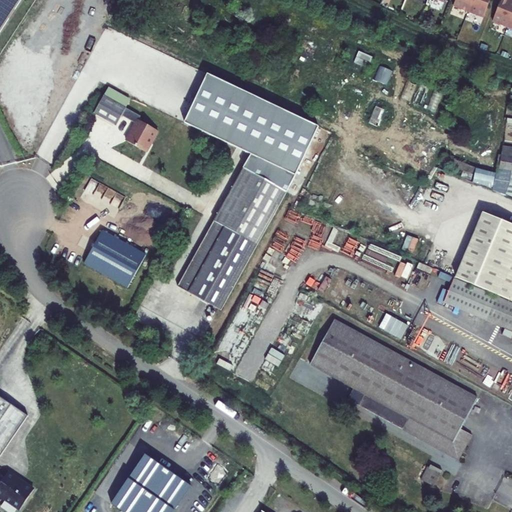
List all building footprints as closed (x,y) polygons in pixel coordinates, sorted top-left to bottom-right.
[(0,0),(0,29),(18,0),(0,0)] [(453,0),(451,5),(466,11),(470,0),(453,0)] [(481,17),(487,0),(470,0),(466,11),(481,17)] [(511,0),(507,0),(508,0),(506,0),(498,0),(490,21),(505,27),(511,9),(511,0)] [(359,53),(354,63),(367,68),(372,58),(359,53)] [(320,127),(208,75),(185,123),(250,156),(244,169),(287,193),(320,127)] [(147,156),(160,135),(140,123),(142,120),(105,98),(95,115),(117,129),(124,119),(138,127),(127,144),(147,156)] [(511,149),(502,147),(500,155),(511,156),(511,149)] [(511,156),(500,155),(498,169),(511,170),(511,156)] [(221,312),(287,193),(244,169),(178,288),(221,312)] [(511,225),(483,214),(456,278),(511,302),(511,225)] [(146,257),(103,234),(85,266),(128,290),(146,257)] [(511,304),(453,279),(443,303),(511,331),(511,304)] [(348,400),(359,406),(365,396),(409,421),(403,431),(458,461),(472,436),(461,430),(478,400),(335,321),(310,366),(353,390),(348,400)] [(365,396),(359,406),(403,431),(409,421),(365,396)] [(0,478),(0,463),(28,421),(0,402),(0,504),(1,505),(5,504),(16,511),(23,511),(35,494),(26,488),(22,489),(15,484),(16,482),(9,477),(6,482),(0,478)] [(172,511),(189,489),(145,458),(111,506),(120,511),(172,511)] [(439,474),(429,469),(422,481),(432,487),(439,474)] [(206,510),(222,484),(203,472),(187,497),(206,510)]
